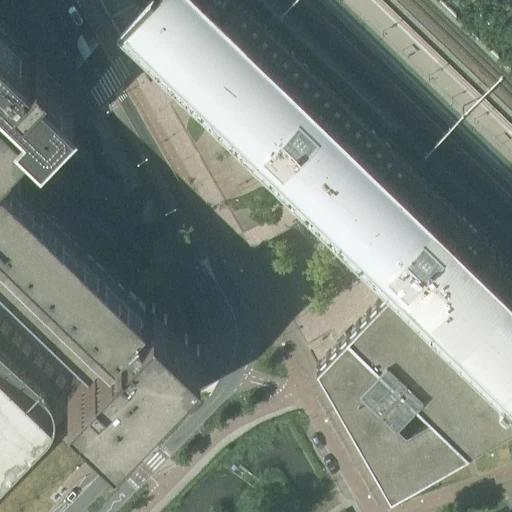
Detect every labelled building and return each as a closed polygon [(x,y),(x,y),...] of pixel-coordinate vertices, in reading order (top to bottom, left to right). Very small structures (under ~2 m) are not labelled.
[(200,71),(199,71),(201,72),(201,71),(221,91),(220,91),(221,92),(222,92),(242,111),(241,111),(242,112),(243,111),(262,131),(262,132),(263,131),(270,138),(269,138),(269,139),(269,140),(269,141),(269,142),(269,143),(270,144),(272,145),(273,146),(274,145),(275,145),(276,145),(277,144),(283,151),(282,151),(283,152),(284,151),(304,171),(303,171),(304,172),(305,171),(324,191),(325,192),(325,191),(345,211),(344,211),(345,212),(346,211),(366,231),(365,231),(366,232),(367,231),(386,251),(387,252),(387,251),(394,258),(393,259),(393,260),(393,261),(393,262),(393,263),(394,264),(396,265),(397,265),(399,265),(401,264),(406,270),(399,277),(316,362),(316,363),(390,492),(511,422),(511,263),(239,0),(212,0),(178,36),(184,46),(183,46),(184,47),(185,47),(200,71)] [(27,51),(0,23),(0,281),(65,346),(72,360),(73,364),(73,371),(72,375),(65,388),(115,436),(200,347),(153,302),(148,307),(1,164),(0,163),(0,147),(27,116),(37,124),(67,89),(40,61),(47,54),(37,44),(27,51)] [(0,479),(48,430),(54,413),(52,401),(44,388),(0,346),(0,479)] [(77,437),(67,426),(60,433),(71,443),(77,437)] [(511,511),(511,506),(510,503),(494,511),(511,511)]
